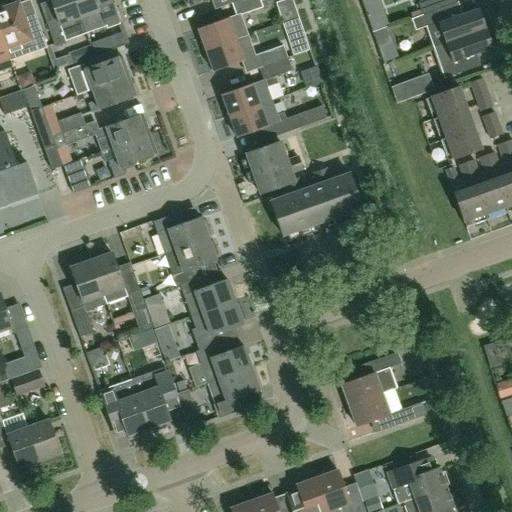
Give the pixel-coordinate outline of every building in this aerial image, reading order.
[(46,24),(55,47),(66,43),(65,39),(85,32),(80,18),(73,0),(49,0),(57,20),(46,24)] [(105,25),(106,29),(117,25),(109,1),(108,0),(73,0),(80,18),(85,32),(105,25)] [(187,0),(190,7),(208,0),(210,0),(214,10),(228,5),(241,0),(187,0)] [(243,0),(242,0),(241,0),(228,5),(232,4),(236,16),(197,29),(205,50),(247,35),(240,16),(263,8),(260,0),(243,0)] [(425,0),(418,3),(422,15),(434,11),(449,5),(446,0),(425,0)] [(0,32),(6,49),(20,44),(24,54),(36,50),(34,46),(45,43),(36,19),(25,23),(18,2),(0,8),(0,32)] [(426,27),(434,47),(486,29),(478,9),(438,23),(434,11),(422,15),(410,19),(415,31),(426,27)] [(486,29),(434,47),(445,79),(466,71),(461,60),(493,49),(492,46),(496,43),(491,31),(486,31),(486,29)] [(0,62),(9,59),(6,49),(0,32),(0,62)] [(110,50),(126,44),(122,34),(122,33),(106,38),(110,50)] [(255,56),(247,35),(205,50),(212,71),(242,61),(246,73),(258,68),(287,58),(282,46),(255,56)] [(54,68),(59,66),(55,57),(51,43),(46,45),(54,68)] [(55,57),(59,66),(73,62),(70,52),(55,57)] [(117,59),(117,57),(85,68),(83,64),(67,70),(76,96),(91,91),(91,89),(124,78),(129,76),(122,57),(117,59)] [(291,71),(287,58),(258,68),(263,80),(221,95),(228,116),(271,101),(267,87),(275,84),(273,77),(291,71)] [(129,76),(124,78),(91,89),(91,91),(95,101),(88,104),(91,113),(132,98),(131,98),(136,96),(129,76)] [(473,90),(486,86),(483,78),(471,82),(473,90)] [(447,162),(481,149),(459,87),(425,100),(447,162)] [(0,104),(4,115),(27,106),(22,91),(0,99),(0,104)] [(493,107),(488,92),(476,96),(481,111),(493,107)] [(276,115),(271,101),(228,116),(236,137),(270,125),(275,137),(307,125),(302,113),(285,119),(283,112),(276,115)] [(42,107),(41,108),(31,111),(44,149),(45,153),(58,148),(66,145),(90,137),(85,125),(81,113),(58,121),(50,124),(44,107),(42,107)] [(503,134),(495,112),(483,116),(491,139),(503,134)] [(138,115),(93,131),(97,141),(108,137),(112,148),(145,136),(149,134),(142,115),(138,116),(138,115)] [(0,207),(36,194),(25,162),(16,166),(5,133),(0,134),(0,207)] [(145,136),(112,148),(116,159),(109,162),(114,178),(125,174),(123,167),(152,157),(152,156),(156,154),(149,134),(145,136)] [(502,157),(511,153),(511,139),(497,145),(502,157)] [(286,184),(285,183),(293,180),(291,172),(302,168),(298,157),(287,161),(280,141),(245,154),(247,158),(240,161),(248,183),(255,181),(259,194),(286,184)] [(484,170),(499,165),(494,152),(479,158),(484,170)] [(63,166),(69,183),(88,176),(82,159),(72,163),(64,166),(63,166)] [(463,177),(478,172),(474,160),(459,165),(463,177)] [(458,180),(454,167),(446,170),(450,182),(458,180)] [(336,224),(343,222),(329,181),(329,180),(325,169),(314,173),(318,184),(309,187),(322,222),(334,218),(336,224)] [(511,173),(454,194),(466,228),(511,211),(511,173)] [(359,216),(357,210),(361,208),(349,174),(329,180),(329,181),(343,222),(359,216)] [(286,184),(289,195),(290,194),(305,236),(312,233),(310,226),(322,222),(309,187),(301,190),(297,179),(293,180),(285,183),(286,184)] [(289,241),(305,236),(290,194),(289,195),(270,201),(282,236),(287,234),(289,241)] [(206,221),(201,220),(200,217),(177,225),(173,214),(152,222),(164,254),(208,239),(207,237),(210,233),(206,221)] [(193,269),(216,261),(215,257),(218,254),(213,242),(209,241),(208,239),(164,254),(175,287),(196,279),(193,269)] [(127,297),(123,287),(111,253),(90,260),(106,304),(127,297)] [(80,337),(93,332),(86,312),(106,304),(90,260),(69,268),(83,306),(71,311),(80,337)] [(191,317),(201,313),(201,314),(234,302),(227,280),(203,288),(200,278),(196,279),(179,285),(183,296),(191,317)] [(466,315),(479,312),(475,291),(461,294),(466,315)] [(0,330),(11,327),(0,295),(0,330)] [(198,351),(195,352),(214,345),(223,342),(219,332),(242,323),(242,321),(244,317),(240,305),(236,305),(234,302),(201,314),(205,325),(191,330),(198,351)] [(144,303),(131,308),(133,312),(135,318),(140,333),(153,328),(144,303)] [(29,372),(42,367),(28,328),(16,332),(29,372)] [(214,345),(195,352),(207,384),(218,380),(251,368),(243,346),(218,355),(214,345)] [(389,368),(401,363),(397,352),(374,360),(378,372),(374,373),(341,385),(348,406),(381,394),(397,388),(389,368)] [(218,380),(207,384),(219,417),(261,402),(256,390),(258,390),(251,368),(218,380)] [(38,370),(34,372),(11,380),(17,395),(43,385),(38,370)] [(168,371),(143,380),(142,376),(131,380),(136,394),(150,432),(171,425),(169,418),(183,413),(168,371)] [(136,394),(131,380),(120,383),(121,388),(100,395),(108,416),(115,438),(126,435),(128,440),(150,432),(136,394)] [(389,415),(381,394),(348,406),(356,427),(389,415)] [(425,415),(421,402),(395,412),(399,424),(425,415)] [(0,437),(6,435),(18,468),(39,461),(27,427),(22,413),(1,421),(0,416),(0,437)] [(191,414),(184,417),(188,428),(195,426),(191,414)] [(48,420),(27,427),(39,461),(60,453),(48,420)] [(412,463),(386,472),(391,485),(397,504),(403,502),(445,487),(445,486),(449,485),(444,472),(440,473),(438,467),(435,468),(434,468),(431,457),(412,463)] [(350,507),(337,470),(316,478),(328,511),(365,511),(362,503),(350,507)] [(328,511),(316,478),(295,485),(297,490),(285,494),(291,511),(328,511)] [(445,487),(403,502),(405,511),(453,511),(452,508),(453,507),(445,487)] [(278,511),(272,494),(251,501),(254,511),(278,511)] [(364,501),(367,511),(372,511),(382,508),(378,496),(364,501)] [(254,511),(251,501),(230,509),(231,511),(254,511)]
